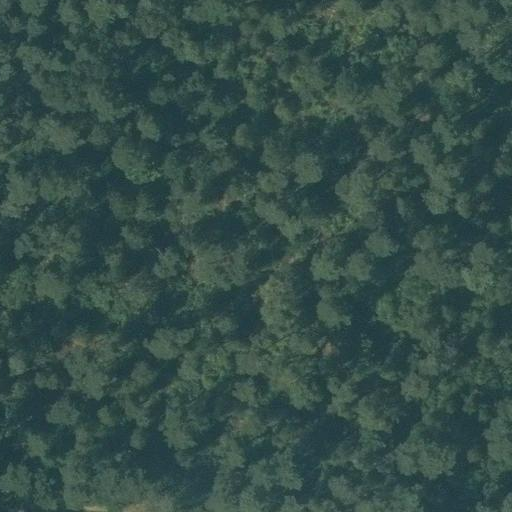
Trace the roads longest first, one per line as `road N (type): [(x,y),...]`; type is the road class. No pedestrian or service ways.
road 1 (track): [(130,511),(79,89)]
road 2 (track): [(0,154),(193,0)]
